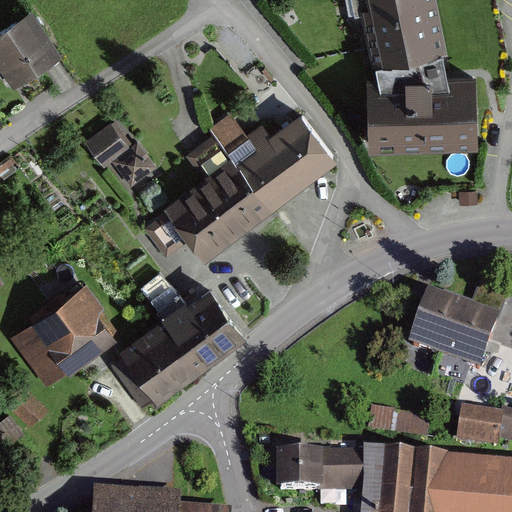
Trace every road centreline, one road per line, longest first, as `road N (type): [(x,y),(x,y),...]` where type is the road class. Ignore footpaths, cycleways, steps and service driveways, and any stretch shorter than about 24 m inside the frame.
road 1 (unclassified): [(358,186),(331,129),(256,36),(215,0)]
road 2 (residential): [(203,397),(29,511)]
road 3 (residential): [(336,288),(203,397)]
road 4 (residential): [(203,397),(220,427),(241,511)]
